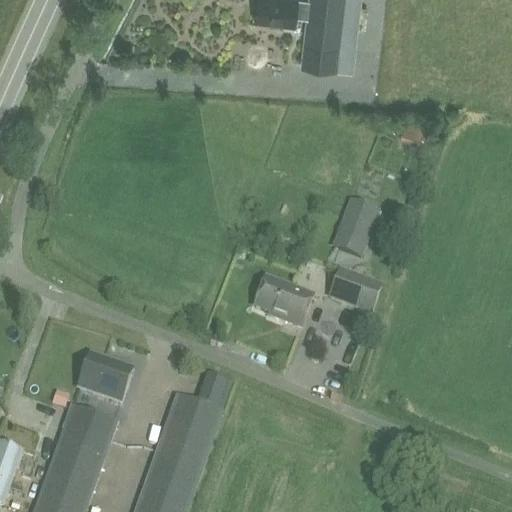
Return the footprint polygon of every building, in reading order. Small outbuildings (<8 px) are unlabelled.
[(252,0),(252,7),(253,8),(255,9),(254,21),(294,24),(295,16),(307,18),(302,66),(337,69),(343,0),(308,0),(308,1),(298,0),(252,0)] [(353,204),(335,249),(361,259),(379,214),(353,204)] [(382,288),(341,272),(331,299),(372,314),(382,288)] [(286,321),(303,327),(314,299),(267,280),(256,309),(271,315),(270,317),(285,323),(286,321)] [(133,374),(88,358),(77,389),(121,405),(133,374)] [(188,511),(223,415),(178,399),(137,511),(188,511)] [(72,409),(35,511),(86,511),(118,425),(72,409)] [(0,504),(4,506),(23,453),(0,444),(0,504)]
